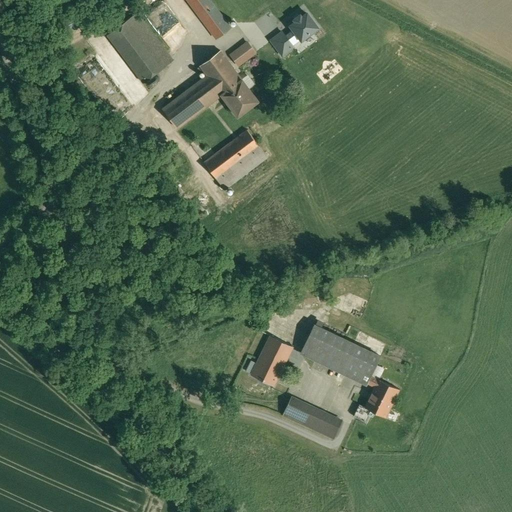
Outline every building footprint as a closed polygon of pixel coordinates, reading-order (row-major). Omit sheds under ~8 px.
[(231,28),(210,0),(188,0),(217,39),(231,28)] [(80,11),(59,23),(65,34),(86,22),(80,11)] [(167,53),(137,13),(129,19),(160,59),(167,53)] [(291,28),(304,46),(320,33),(307,16),(291,28)] [(160,59),(129,19),(108,35),(144,83),(165,67),(160,59)] [(272,41),(284,58),(295,50),(283,33),(272,41)] [(245,40),(227,54),(237,67),(255,53),(245,40)] [(258,101),(220,51),(200,66),(207,75),(222,95),(238,116),(258,101)] [(207,75),(163,108),(178,128),(222,95),(207,75)] [(293,83),(280,92),(289,106),(303,97),(293,83)] [(247,130),(204,162),(224,189),(267,157),(247,130)] [(380,356),(314,324),(301,353),(366,384),(370,376),(380,356)] [(291,347),(270,336),(251,373),(272,384),(291,347)] [(399,389),(378,379),(370,376),(367,383),(374,386),(364,407),(386,417),(399,389)] [(342,421),(291,397),(280,421),(331,445),(342,421)]
